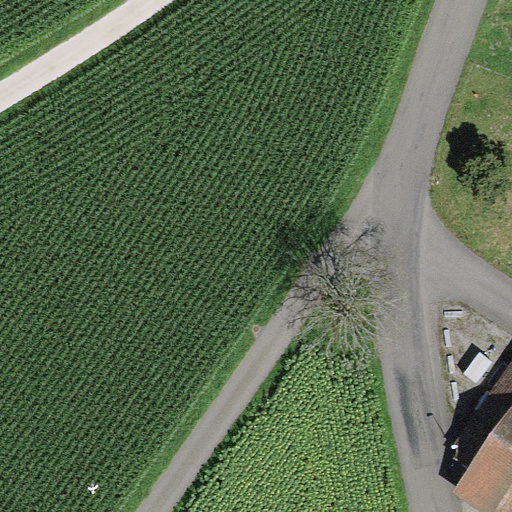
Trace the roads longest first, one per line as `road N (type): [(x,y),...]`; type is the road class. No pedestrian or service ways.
road 1 (unclassified): [(151,511),(344,238),(403,173)]
road 2 (unclassified): [(434,511),(397,300),(403,173)]
road 3 (unclassified): [(403,173),(462,0)]
road 4 (track): [(0,94),(155,0)]
